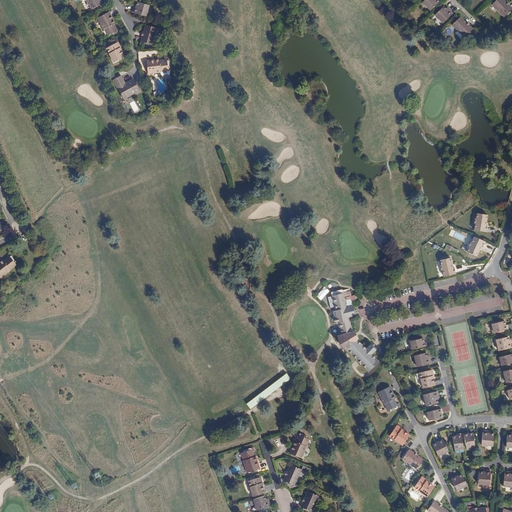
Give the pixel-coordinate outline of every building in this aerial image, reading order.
[(86,0),(91,10),(101,4),(98,0),(86,0)] [(439,2),(437,0),(424,0),(422,2),(430,10),(439,2)] [(511,8),(503,0),(496,0),(492,4),(504,17),(511,9),(511,8)] [(150,5),(138,2),(137,5),(136,7),(135,7),(133,13),(146,17),(150,5)] [(448,11),(446,9),(444,6),(435,15),(443,23),(453,13),(450,10),(448,11)] [(97,18),(104,30),(105,29),(108,35),(117,30),(113,24),(115,23),(109,12),(97,18)] [(452,25),(464,37),(473,29),(460,17),(452,25)] [(146,25),(141,42),(152,45),(157,28),(146,25)] [(119,48),(120,46),(118,43),(116,43),(106,48),(113,62),(124,57),(120,50),(119,48)] [(160,58),(147,60),(149,73),(161,71),(162,73),(163,74),(168,73),(169,72),(169,71),(168,69),(166,59),(160,60),(160,58)] [(113,81),(123,100),(139,91),(133,80),(123,85),(119,77),(113,81)] [(486,222),(487,215),(477,213),(476,219),(475,219),(474,223),(475,224),(474,230),(486,232),(487,225),(484,225),(485,222),(486,222)] [(482,248),(485,241),(474,237),(472,242),(471,242),(469,246),(470,247),(467,252),(476,256),(479,250),(478,249),(480,247),(482,248)] [(1,259),(0,259),(0,275),(1,277),(10,268),(9,267),(14,262),(7,255),(2,260),(1,259)] [(455,274),(454,267),(451,268),(450,265),(452,265),(450,258),(440,260),(441,265),(440,266),(441,270),(442,270),(444,276),(455,274)] [(356,299),(355,295),(351,296),(350,292),(343,293),(332,296),(335,311),(333,311),(336,324),(333,325),(336,336),(338,346),(346,352),(350,349),(371,372),(376,367),(380,363),(374,355),(377,351),(371,344),(367,348),(359,340),(360,339),(356,335),(354,333),(353,332),(350,318),(347,307),(351,307),(353,306),(351,301),(356,299)] [(500,322),(498,323),(491,324),(492,329),(491,330),(492,333),(508,329),(507,325),(506,325),(505,321),(500,322)] [(511,347),(511,342),(510,342),(509,340),(508,336),(496,340),(498,351),(511,347)] [(419,340),(416,340),(410,342),(411,347),(410,347),(411,350),(427,346),(426,343),(425,343),(423,339),(419,340)] [(432,364),(430,358),(428,358),(428,356),(427,353),(414,356),(416,367),(432,364)] [(501,366),(507,364),(510,363),(511,362),(511,354),(498,358),(499,362),(500,361),(501,366)] [(511,381),(511,369),(503,372),(505,383),(511,381)] [(435,385),(434,378),(433,375),(434,374),(433,371),(432,370),(419,373),(422,388),(435,385)] [(251,408),(283,385),(290,379),(287,376),(248,405),(251,408)] [(290,379),(283,385),(286,388),(293,383),(290,379)] [(383,404),(385,403),(388,410),(390,409),(397,406),(397,408),(400,406),(399,403),(397,404),(395,399),(396,398),(391,387),(378,392),(383,404)] [(438,403),(438,400),(437,398),(439,397),(438,392),(423,395),(426,406),(438,403)] [(435,419),(437,419),(442,418),(441,413),(442,413),(441,409),(426,413),(426,416),(427,416),(428,421),(435,419)] [(410,435),(404,431),(400,428),(401,427),(398,425),(396,426),(389,436),(402,446),(410,435)] [(494,434),(490,433),(489,433),(488,431),(482,431),(481,446),(493,447),(494,434)] [(307,447),(306,447),(305,446),(308,439),(306,438),(299,435),(300,434),(297,432),(295,435),(297,436),(295,441),(293,441),(289,453),(302,458),(307,447)] [(474,441),(473,437),(472,433),(468,434),(468,432),(464,433),(466,449),(470,448),(475,447),(474,441)] [(459,450),(464,449),(460,434),(456,434),(456,436),(452,436),(453,441),(453,445),(454,450),(458,449),(459,450)] [(442,438),(437,440),(437,442),(435,443),(432,444),(438,456),(448,451),(442,438)] [(254,447),(251,448),(251,449),(244,452),(242,452),(244,460),(243,460),(246,472),(260,468),(256,456),(254,457),(253,451),(255,450),(254,447)] [(409,449),(402,459),(416,469),(423,459),(409,449)] [(290,464),(283,481),(294,486),(301,469),(290,464)] [(491,470),(485,470),(485,472),(482,472),(479,471),(478,484),(489,485),(491,470)] [(511,474),(510,474),(510,472),(504,472),(503,487),(511,487),(511,474)] [(461,474),(458,476),(456,477),(456,475),(450,477),(457,491),(467,486),(461,474)] [(265,492),(263,485),(261,482),(263,482),(261,477),(247,481),(252,496),(265,492)] [(434,486),(428,482),(425,480),(426,479),(423,477),(421,477),(414,488),(427,497),(434,486)] [(307,491),(300,507),(311,511),(318,496),(307,491)] [(266,498),(265,496),(253,499),(256,510),(270,505),(269,500),(266,500),(266,498)] [(434,501),(427,511),(428,511),(447,511),(448,511),(434,501)]
